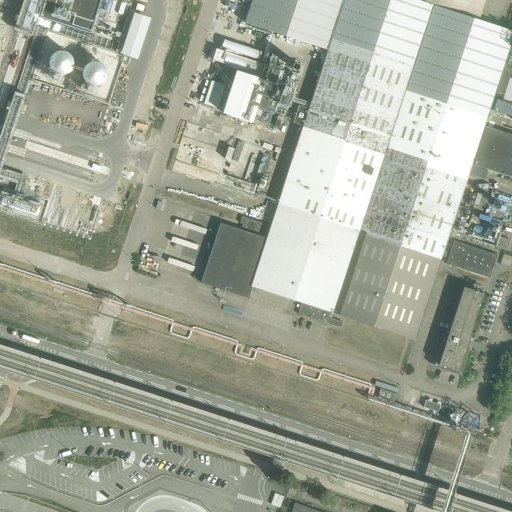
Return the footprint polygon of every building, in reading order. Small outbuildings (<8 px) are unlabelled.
[(221,222),(201,282),(249,298),(253,286),(302,302),(298,315),(341,329),(343,323),(331,319),(333,313),(400,334),(415,339),(444,251),(451,231),(469,177),(473,165),(487,170),(498,174),(511,178),(511,135),(484,127),(496,92),(505,95),(511,72),(511,71),(503,69),(511,41),(511,31),(509,31),(479,21),(423,2),(415,0),(343,0),(341,7),(327,50),(322,66),(308,109),(303,125),(271,225),(243,216),(242,221),(239,228),(221,222)] [(252,0),(245,23),(327,50),(341,7),(343,0),(252,0)] [(496,115),(494,124),(509,128),(511,119),(496,115)] [(265,186),(267,179),(260,177),(257,184),(265,186)] [(496,246),(507,250),(510,240),(499,236),(496,246)] [(497,254),(454,241),(447,264),(490,278),(497,254)] [(510,268),(511,260),(511,256),(503,254),(500,265),(510,268)] [(466,348),(483,294),(464,288),(446,341),(443,340),(434,367),(461,376),(470,349),(466,348)] [(397,394),(380,389),(378,397),(395,403),(397,394)] [(423,408),(438,412),(440,405),(426,400),(423,408)] [(446,417),(450,407),(444,405),(441,416),(446,417)] [(466,418),(466,417),(465,415),(464,414),(463,413),(460,412),(459,413),(457,414),(457,415),(456,417),(457,419),(458,420),(459,421),(461,422),(463,422),(464,421),(465,420),(466,418)] [(319,511),(295,503),(291,511),(319,511)]
